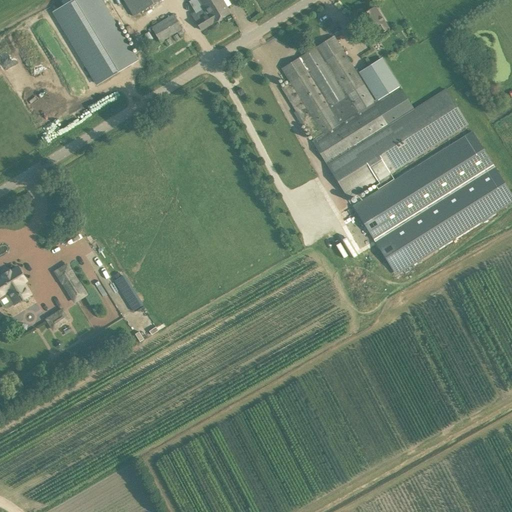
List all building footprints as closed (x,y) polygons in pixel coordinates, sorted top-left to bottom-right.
[(136,60),(99,0),(74,0),(55,11),(98,83),(136,60)] [(161,0),(160,0),(122,0),(133,17),(161,0)] [(230,13),(221,0),(196,0),(202,8),(191,15),(201,31),(230,13)] [(388,30),(375,6),(359,15),(368,31),(374,28),(378,36),(388,30)] [(181,28),(173,16),(152,29),(160,42),(181,28)] [(375,103),(357,75),(333,37),(315,48),(316,49),(299,59),(299,58),(281,69),(290,83),(281,89),(314,140),(375,103)] [(159,51),(155,45),(150,48),(154,55),(159,51)] [(382,59),(357,75),(375,103),(314,140),(311,142),(326,166),(329,164),(414,110),(382,59)] [(414,110),(329,164),(351,199),(467,126),(445,91),(414,110)] [(83,105),(87,113),(100,106),(96,98),(83,105)] [(494,168),(473,134),(353,209),(374,243),(494,168)] [(511,197),(494,168),(374,243),(392,272),(511,197)] [(72,302),(84,295),(77,284),(77,285),(65,266),(54,273),(60,284),(61,283),(72,302)] [(0,295),(4,293),(8,294),(14,304),(20,300),(21,302),(23,303),(26,301),(27,299),(25,297),(27,296),(24,291),(26,290),(22,282),(24,281),(16,268),(9,272),(8,271),(0,275),(0,276),(1,278),(0,277),(0,295)] [(45,320),(51,330),(67,320),(61,310),(45,320)]
